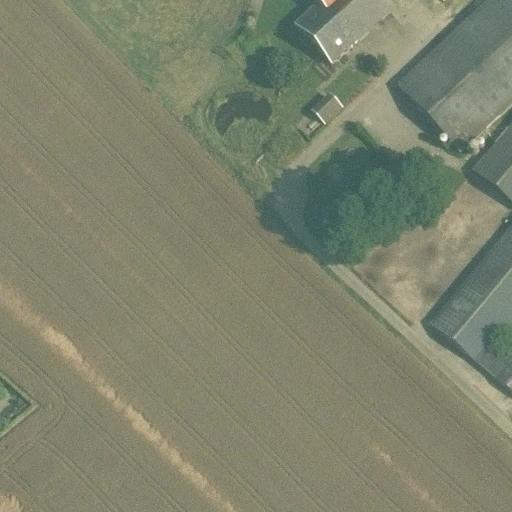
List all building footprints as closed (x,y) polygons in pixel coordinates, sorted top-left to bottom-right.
[(310,0),(317,6),(294,27),(331,67),(390,13),(377,0),(310,0)] [(511,0),(489,0),(396,88),(459,157),(511,107),(511,0)] [(324,126),(343,109),(329,94),(310,111),(324,126)] [(511,125),(472,174),(511,207),(511,125)] [(337,210),(348,227),(370,213),(359,196),(337,210)] [(444,213),(435,198),(352,246),(361,261),(444,213)] [(511,226),(429,326),(511,395),(511,351),(503,362),(490,351),(511,324),(511,226)]
